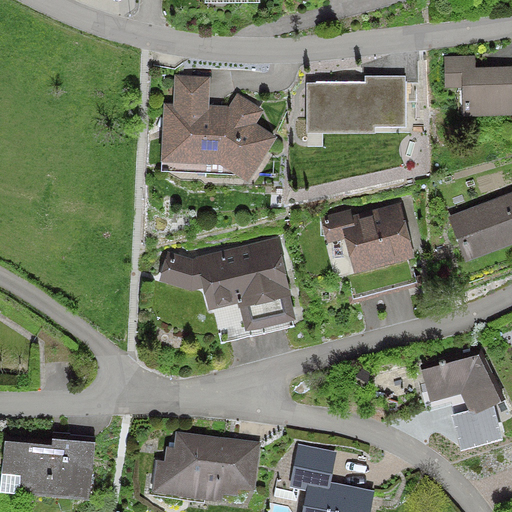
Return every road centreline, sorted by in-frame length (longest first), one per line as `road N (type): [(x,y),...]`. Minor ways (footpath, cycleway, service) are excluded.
road 1 (residential): [(511,27),(261,52),(143,38),(45,0)]
road 2 (residential): [(254,388),(272,370),(457,321),(511,297)]
road 3 (residential): [(254,388),(283,412),(387,438),(430,462),(476,511)]
road 4 (residential): [(130,392),(95,342),(0,276)]
road 5 (residential): [(0,405),(93,402),(130,392)]
road 6 (residential): [(130,392),(254,388)]
